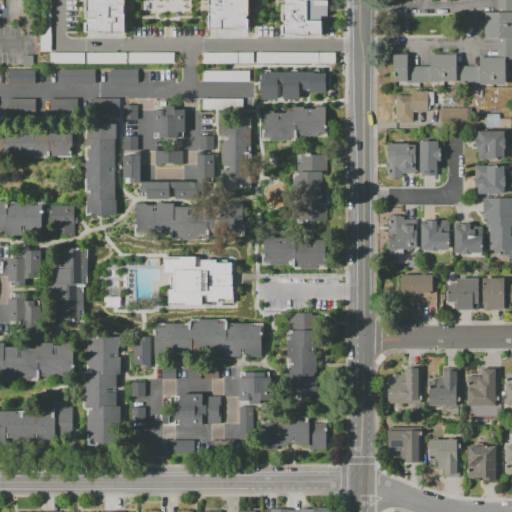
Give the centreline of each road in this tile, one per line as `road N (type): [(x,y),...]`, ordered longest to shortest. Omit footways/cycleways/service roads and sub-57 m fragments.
road 1 (tertiary): [(364,0),(359,511)]
road 2 (residential): [(359,482),(0,484)]
road 3 (residential): [(511,337),(362,338)]
